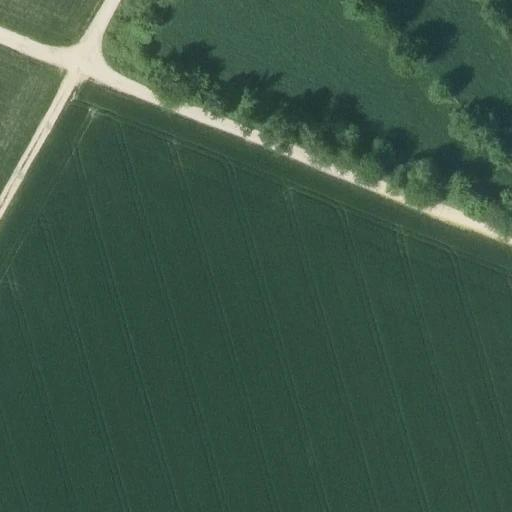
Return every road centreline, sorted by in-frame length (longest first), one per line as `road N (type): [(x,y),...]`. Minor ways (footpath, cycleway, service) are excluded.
road 1 (track): [(511,246),(70,64)]
road 2 (track): [(70,64),(0,199)]
